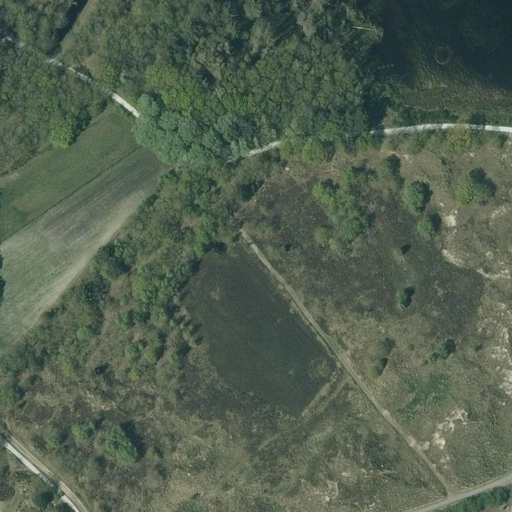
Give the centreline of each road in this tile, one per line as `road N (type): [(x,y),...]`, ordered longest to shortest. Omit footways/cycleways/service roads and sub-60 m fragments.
road 1 (track): [(464,503),(342,367),(189,166)]
road 2 (track): [(0,171),(117,100)]
